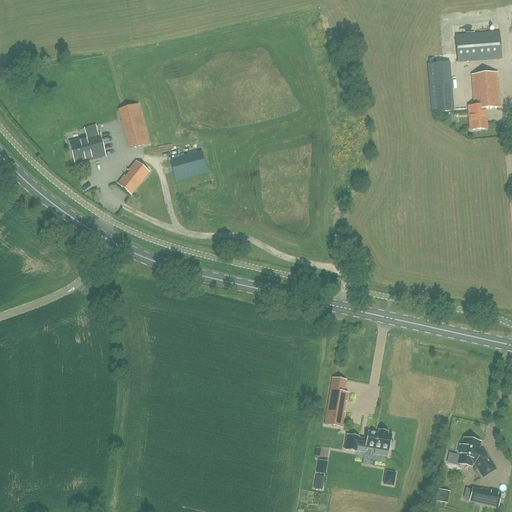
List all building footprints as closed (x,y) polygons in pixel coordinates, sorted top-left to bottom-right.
[(460,48),(501,46),(500,33),(459,35),(460,48)] [(503,47),(458,50),(459,63),(504,60),(503,47)] [(448,63),(427,65),(431,113),(452,111),(448,63)] [(472,76),(474,103),(485,102),(485,109),(500,108),(497,74),(472,76)] [(485,102),(474,103),(475,107),(469,107),(471,131),(487,129),(485,109),(485,102)] [(121,110),(132,148),(148,144),(138,105),(121,110)] [(69,143),(75,165),(105,157),(99,134),(69,143)] [(207,170),(202,152),(171,161),(176,178),(207,170)] [(118,184),(131,195),(149,173),(136,163),(129,170),(131,171),(125,178),(124,177),(118,184)] [(345,381),(333,379),(326,417),(327,417),(326,425),(341,428),(342,420),(343,413),(342,413),(344,402),(345,402),(347,394),(343,393),(345,381)] [(363,427),(364,416),(353,415),(352,426),(363,427)] [(387,433),(388,432),(379,430),(378,434),(367,432),(366,440),(358,438),(359,437),(347,435),(344,451),(356,453),(356,451),(364,453),(365,448),(375,450),(375,455),(387,457),(388,452),(389,452),(389,449),(391,450),(393,443),(391,443),(392,434),(387,433)] [(495,470),(489,461),(489,460),(488,461),(482,452),(477,451),(479,443),(478,443),(477,441),(471,439),(469,441),(464,439),(462,446),(459,446),(458,453),(461,454),(458,464),(470,466),(471,463),(474,463),(483,477),(495,470)] [(327,462),(318,460),(316,473),(325,474),(327,462)] [(385,472),(383,485),(394,486),(396,473),(385,472)] [(324,478),(316,476),(314,489),(322,490),(324,478)] [(436,501),(448,503),(451,492),(438,489),(436,501)] [(497,507),(500,494),(482,490),(482,491),(473,489),(470,501),(497,507)]
